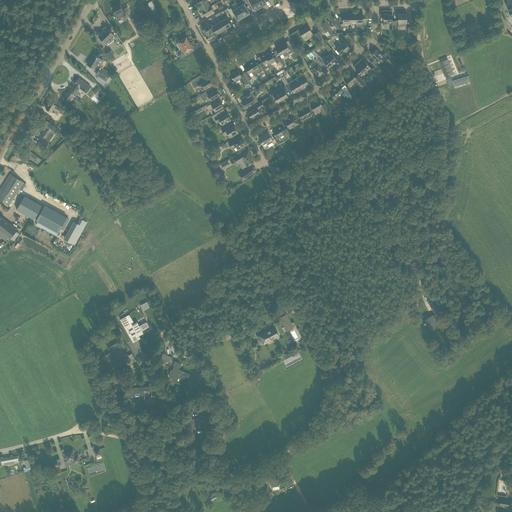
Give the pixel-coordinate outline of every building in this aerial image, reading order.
[(260,7),(256,0),(244,0),(249,6),(251,4),(255,10),(256,9),(257,10),(260,8),(259,7),(260,7)] [(144,6),(151,17),(158,12),(151,1),(144,6)] [(199,6),(202,11),(211,6),(210,6),(208,2),(199,6)] [(120,4),(112,8),(115,13),(116,15),(118,19),(126,15),(123,10),(122,8),(120,4)] [(237,5),(238,7),(244,17),(249,13),(244,4),(240,6),(239,4),(237,5)] [(202,11),(204,15),(213,10),(211,6),(210,6),(211,6),(202,11)] [(238,7),(235,9),(233,6),(231,8),(238,20),(244,17),(238,7)] [(130,19),(136,30),(146,24),(144,21),(140,14),(130,19)] [(341,26),(339,22),(336,18),(334,15),(332,17),(331,14),(325,18),(330,26),(331,26),(331,27),(335,27),(337,29),(341,26)] [(383,14),(383,24),(384,24),(384,27),(389,27),(389,29),(396,29),(396,25),(396,20),(392,20),(392,14),(383,14)] [(398,14),(398,19),(398,26),(402,26),(407,26),(406,14),(398,14)] [(227,18),(222,20),(227,28),(231,25),(227,18)] [(222,20),(217,23),(222,31),(227,28),(222,20)] [(333,34),(330,29),(327,25),(325,21),(323,23),(321,20),(316,24),(319,28),(321,32),(323,31),(325,33),(327,31),(331,38),(332,37),(334,36),(333,34)] [(217,23),(213,26),(217,33),(222,31),(217,23)] [(217,33),(213,26),(212,24),(202,29),(205,35),(208,40),(213,37),(214,36),(215,35),(215,36),(218,34),(217,33)] [(107,28),(99,36),(102,40),(106,44),(108,41),(109,42),(112,39),(112,38),(114,35),(115,36),(114,38),(116,40),(116,41),(116,42),(116,43),(117,43),(118,43),(119,43),(119,42),(120,44),(121,45),(123,43),(122,42),(112,26),(109,29),(107,28)] [(299,31),(304,39),(312,34),(308,26),(299,31)] [(313,34),(316,38),(318,41),(322,38),(318,31),(313,34)] [(183,48),(175,52),(178,56),(179,55),(181,59),(190,53),(188,50),(192,47),(186,37),(179,42),(183,48)] [(280,44),(287,55),(287,57),(289,56),(288,54),(289,54),(287,51),(289,49),(291,53),(295,51),(291,44),(288,46),(285,42),(284,43),(283,42),(280,44)] [(344,42),(340,45),(346,52),(346,53),(348,52),(347,51),(350,48),(347,44),(344,42)] [(284,57),(287,55),(280,44),(277,46),(277,47),(275,48),(280,55),(282,54),(284,57)] [(346,52),(340,45),(336,49),(338,51),(341,55),(344,52),(344,53),(346,52)] [(372,63),(376,67),(380,64),(377,61),(378,60),(380,58),(382,60),(385,58),(377,49),(374,52),(374,51),(373,53),(371,55),(374,58),(373,59),(374,61),(373,62),(373,61),(372,63)] [(105,54),(109,60),(114,56),(111,50),(105,54)] [(268,52),(265,53),(271,65),(276,62),(278,64),(280,63),(277,58),(275,54),(272,55),(270,51),(268,52)] [(192,54),(191,53),(190,53),(181,59),(176,62),(178,66),(184,62),(183,62),(186,60),(189,65),(198,60),(195,54),(192,56),(192,55),(192,54)] [(262,61),(260,63),(263,69),(269,66),(270,69),(272,67),(271,65),(265,53),(261,55),(262,56),(260,57),(262,61)] [(93,54),(87,64),(92,67),(94,69),(98,71),(100,68),(98,67),(102,60),(100,59),(97,57),(93,54)] [(332,54),(328,58),(333,64),(338,60),(332,54)] [(394,66),(397,70),(399,68),(389,57),(386,60),(393,67),(394,66)] [(318,60),(317,58),(314,60),(317,64),(312,69),(317,74),(316,75),(319,77),(322,74),(324,71),(320,67),(323,65),(319,61),(318,60)] [(333,64),(328,58),(323,61),(329,68),(333,64)] [(252,61),(249,63),(256,74),(263,69),(260,63),(257,64),(254,60),(253,61),(252,61)] [(355,69),(361,76),(366,71),(367,73),(371,70),(376,75),(379,73),(374,67),(371,68),(364,61),(355,69)] [(197,75),(205,70),(202,64),(199,66),(199,64),(198,62),(182,72),(185,76),(191,72),(190,72),(193,70),(197,75)] [(243,72),(244,73),(248,80),(251,78),(250,76),(253,75),(256,74),(249,63),(246,64),(246,65),(244,66),(246,69),(243,71),(243,72)] [(98,71),(96,74),(106,81),(110,74),(100,68),(98,71)] [(248,80),(244,73),(241,75),(240,74),(238,69),(230,74),(234,81),(239,78),(242,84),(247,82),(248,81),(247,80),(248,80)] [(297,77),(300,81),(304,88),(307,86),(309,85),(306,80),(310,78),(306,71),(302,73),(304,78),(302,79),(300,76),(297,77)] [(364,82),(362,80),(358,75),(356,77),(351,72),(346,77),(346,78),(344,80),(349,86),(352,83),(354,85),(356,83),(361,88),(363,86),(365,88),(367,86),(365,84),(366,84),(364,82)] [(279,74),(285,85),(288,83),(282,73),(279,74)] [(190,81),(194,87),(199,85),(202,90),(204,89),(205,90),(209,87),(213,84),(210,78),(206,81),(204,78),(202,80),(199,76),(190,81)] [(62,96),(66,99),(69,101),(72,98),(74,99),(79,92),(77,90),(79,87),(86,93),(90,87),(83,81),(79,78),(74,84),(75,84),(73,87),(67,93),(66,92),(62,96)] [(295,79),(292,80),(299,91),(304,88),(300,81),(297,83),(295,79)] [(299,91),(292,80),(290,82),(292,85),(289,86),(294,94),(295,92),(296,93),(299,91)] [(282,91),(279,92),(284,101),(287,99),(287,98),(289,97),(286,92),(288,91),(286,86),(285,85),(280,87),(282,91)] [(348,90),(345,85),(341,88),(338,85),(329,92),(334,98),(338,95),(339,96),(342,94),(344,97),(346,95),(347,98),(351,95),(348,90)] [(98,87),(94,92),(101,99),(106,94),(98,87)] [(206,98),(208,101),(211,100),(215,97),(220,95),(216,89),(212,92),(210,89),(206,91),(200,94),(203,99),(206,98)] [(284,101),(279,92),(276,94),(274,91),(269,94),(273,100),(275,98),(278,103),(280,102),(281,103),(284,101)] [(246,99),(241,102),(245,108),(249,106),(254,103),(252,100),(254,99),(250,92),(248,93),(244,95),(246,99)] [(223,107),(220,100),(217,102),(215,100),(210,103),(211,104),(207,106),(208,109),(210,108),(210,109),(213,108),(215,111),(219,109),(223,107)] [(316,102),(316,101),(310,104),(315,112),(320,109),(323,114),(329,111),(328,107),(325,103),(322,105),(319,100),(316,102)] [(50,101),(46,108),(50,111),(51,112),(53,109),(59,113),(62,109),(55,105),(56,105),(54,104),(50,101)] [(261,114),(258,109),(263,105),(261,101),(253,106),(254,109),(248,113),(251,119),(257,116),(258,116),(261,114)] [(302,111),(298,113),(302,121),(312,115),(307,106),(301,110),(302,111)] [(231,120),(227,114),(225,115),(223,112),(220,114),(219,111),(212,116),(214,120),(215,119),(217,122),(220,121),(222,125),(231,120)] [(288,117),(288,118),(284,120),(289,129),(299,123),(293,114),(288,117)] [(45,128),(40,135),(49,141),(54,134),(52,133),(56,128),(46,121),(42,126),(45,128)] [(227,133),(230,138),(234,135),(238,133),(234,126),(230,128),(229,125),(221,129),(224,134),(227,133)] [(276,128),(273,131),(275,134),(274,135),(276,138),(277,138),(280,136),(282,139),(283,139),(285,138),(288,137),(286,133),(281,125),(276,128)] [(263,135),(258,138),(263,147),(273,141),(270,136),(267,131),(262,134),(263,135)] [(228,143),(231,148),(234,147),(236,151),(246,145),(242,139),(238,141),(236,138),(230,142),(228,143)] [(38,144),(44,149),(48,144),(41,139),(38,144)] [(297,147),(291,150),(295,157),(301,154),(297,147)] [(30,153),(31,152),(29,150),(25,155),(33,161),(37,156),(34,154),(34,155),(30,153)] [(249,154),(250,153),(248,150),(240,155),(233,159),(235,163),(242,159),(246,166),(254,162),(249,154)] [(238,175),(242,181),(256,171),(252,165),(238,175)] [(0,190),(0,199),(9,205),(23,182),(10,174),(0,190)] [(126,178),(118,182),(121,187),(123,185),(128,193),(133,190),(126,178)] [(24,198),(17,210),(31,218),(34,220),(42,206),(25,196),(24,198)] [(67,217),(44,205),(36,220),(38,221),(36,225),(41,228),(43,224),(58,233),(67,217)] [(0,235),(6,240),(8,237),(10,238),(17,230),(0,215),(0,235)] [(84,227),(87,222),(80,219),(78,223),(84,227)] [(427,301),(433,310),(438,307),(432,298),(427,301)] [(279,317),(284,327),(291,323),(286,314),(279,317)] [(425,320),(430,329),(438,324),(433,315),(425,320)] [(138,333),(149,327),(146,322),(139,326),(137,322),(132,325),(133,326),(131,327),(126,316),(120,319),(131,338),(136,335),(137,338),(140,337),(138,333)] [(258,337),(260,341),(262,339),(264,343),(278,336),(275,328),(258,337)] [(224,332),(223,332),(223,334),(222,334),(224,337),(226,336),(232,333),(230,329),(227,330),(226,329),(223,330),(224,332)] [(106,355),(107,358),(110,362),(115,359),(117,358),(118,358),(121,357),(123,361),(129,357),(127,354),(125,355),(121,348),(123,347),(121,343),(119,345),(118,342),(111,346),(114,351),(106,355)] [(161,359),(169,363),(171,357),(163,353),(161,359)] [(186,381),(189,374),(181,370),(181,371),(178,370),(181,364),(175,361),(173,365),(175,365),(172,370),(171,369),(169,373),(171,373),(169,376),(173,378),(172,380),(173,380),(173,381),(174,381),(174,382),(175,382),(176,382),(177,382),(178,382),(179,381),(180,381),(180,380),(181,379),(181,378),(186,381)] [(129,389),(129,396),(135,395),(135,397),(139,397),(139,395),(144,395),(145,403),(153,402),(152,396),(151,391),(154,390),(153,383),(149,383),(149,386),(138,387),(134,388),(129,389)] [(186,420),(186,423),(186,428),(196,427),(196,430),(201,430),(201,426),(207,426),(206,416),(200,416),(200,419),(194,419),(186,420)] [(73,459),(74,462),(79,461),(78,455),(75,456),(73,450),(64,453),(67,461),(73,459)] [(3,463),(4,465),(15,463),(14,456),(1,458),(2,464),(3,463)] [(90,476),(106,472),(103,462),(87,467),(90,476)] [(271,483),(271,487),(279,486),(278,478),(269,479),(269,476),(266,476),(267,482),(270,482),(270,484),(271,483)] [(247,489),(248,493),(249,496),(256,494),(254,487),(247,489)] [(497,511),(507,511),(508,506),(510,507),(511,500),(500,498),(497,511)]
